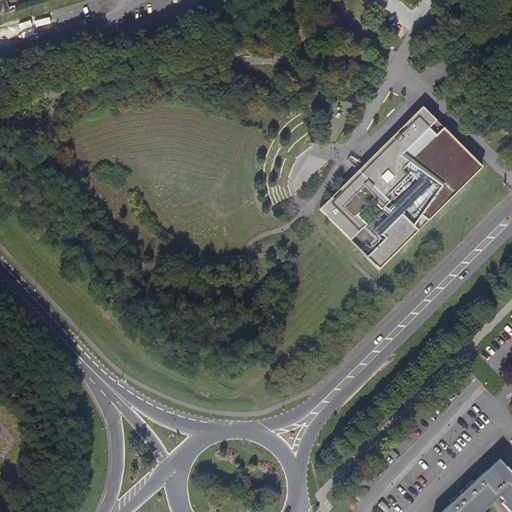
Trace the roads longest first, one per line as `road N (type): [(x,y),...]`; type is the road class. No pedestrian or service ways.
road 1 (track): [(0,123),(65,91),(189,63),(263,54),(389,62)]
road 2 (secondary): [(511,203),(316,400),(265,427),(244,427)]
road 3 (secondary): [(293,484),(309,434),(327,411),(511,228)]
road 4 (residential): [(224,427),(165,418),(71,348)]
road 5 (residential): [(71,348),(110,414),(114,461),(102,511)]
road 6 (residential): [(0,54),(93,32),(151,0)]
road 7 (residential): [(71,348),(172,473)]
